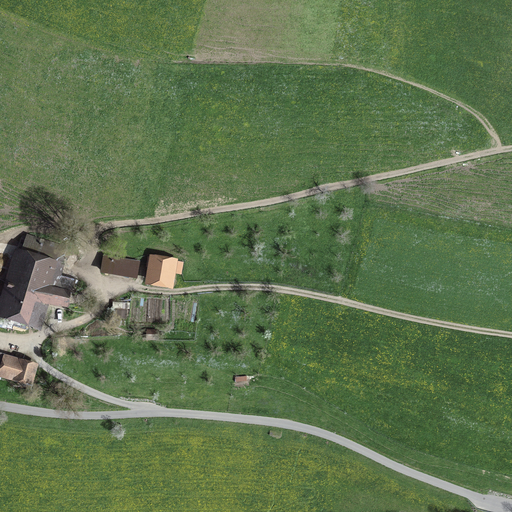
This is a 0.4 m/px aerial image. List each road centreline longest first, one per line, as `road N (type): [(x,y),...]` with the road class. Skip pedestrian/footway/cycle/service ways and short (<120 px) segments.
road 1 (unclassified): [(0,405),(295,425),(511,506)]
road 2 (track): [(109,290),(92,265),(97,228),(511,150)]
road 3 (track): [(109,290),(248,287),(511,334)]
road 4 (track): [(23,343),(88,391),(152,412)]
road 5 (track): [(0,336),(23,343),(85,319),(109,290)]
